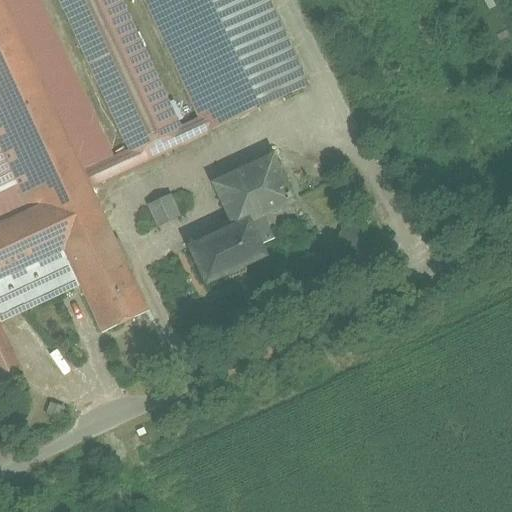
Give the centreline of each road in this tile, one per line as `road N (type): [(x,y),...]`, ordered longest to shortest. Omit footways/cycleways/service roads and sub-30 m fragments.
road 1 (unclassified): [(0,477),(511,237)]
road 2 (unknown): [(127,187),(217,375)]
